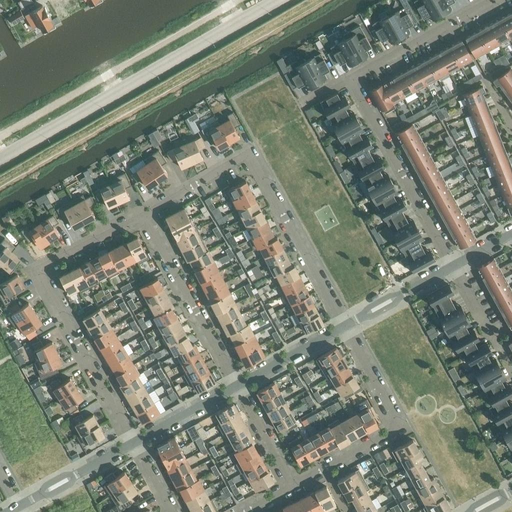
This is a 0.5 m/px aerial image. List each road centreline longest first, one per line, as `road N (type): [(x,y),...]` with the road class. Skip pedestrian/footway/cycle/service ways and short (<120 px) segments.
road 1 (tertiary): [(272,0),(0,156)]
road 2 (residential): [(343,327),(253,161),(152,213)]
road 3 (residential): [(452,265),(352,75)]
road 4 (residential): [(134,442),(42,270)]
road 5 (residential): [(238,384),(152,213)]
road 6 (residential): [(352,75),(490,0)]
road 7 (residential): [(134,442),(16,507)]
road 8 (residential): [(452,265),(343,327)]
road 9 (residential): [(152,213),(42,270)]
road 10 (residential): [(399,428),(292,485)]
